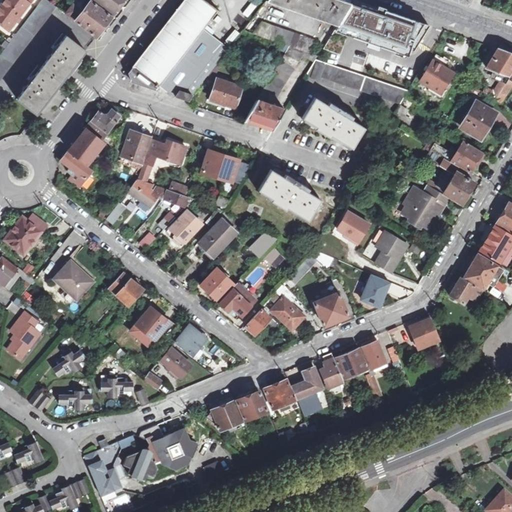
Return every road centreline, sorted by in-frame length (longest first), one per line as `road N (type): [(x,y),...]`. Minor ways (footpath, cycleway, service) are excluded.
road 1 (residential): [(511,148),(417,306),(264,365)]
road 2 (residential): [(264,365),(39,187)]
road 3 (residential): [(352,172),(92,78)]
road 4 (secondary): [(511,414),(267,511)]
